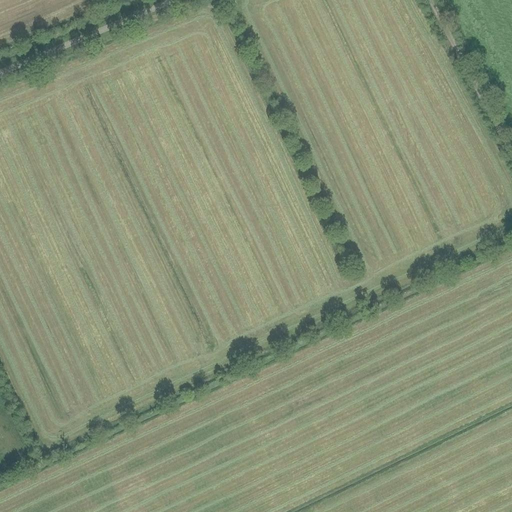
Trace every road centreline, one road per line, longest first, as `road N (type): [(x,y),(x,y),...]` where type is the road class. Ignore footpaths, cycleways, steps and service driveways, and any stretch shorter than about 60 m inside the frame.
road 1 (unclassified): [(0,71),(172,0)]
road 2 (track): [(434,0),(511,151)]
